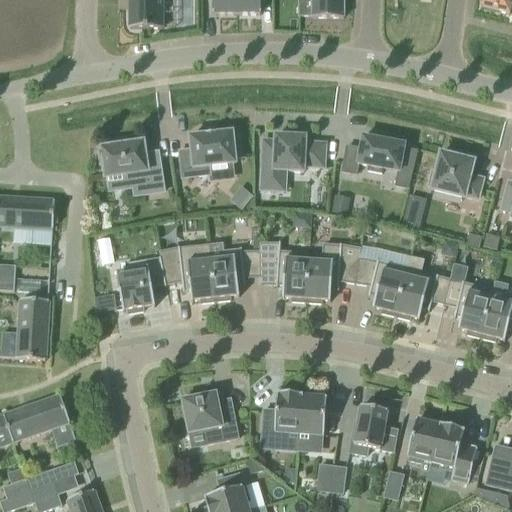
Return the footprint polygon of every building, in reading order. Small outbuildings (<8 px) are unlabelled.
[(130,0),(130,31),(164,31),(163,0),(130,0)] [(237,17),(237,0),(213,0),(214,17),(237,17)] [(237,0),(237,17),(261,17),(261,0),(237,0)] [(312,0),(313,6),(299,6),(299,19),(313,19),(313,21),(344,21),(343,0),(312,0)] [(511,12),(511,0),(482,0),(481,9),(510,16),(511,13),(511,12)] [(241,162),(240,152),(239,137),(233,138),(233,134),(217,136),(216,135),(206,136),(206,137),(190,139),(192,152),(179,153),(183,182),(212,179),(211,168),(237,165),(237,162),(241,162)] [(261,192),(274,193),(287,193),(288,173),(304,174),(304,169),(324,170),(325,146),(305,145),(306,141),(306,140),(304,139),(276,138),(275,143),(263,143),(261,192)] [(347,149),(342,174),(356,177),(358,167),(368,168),(367,173),(382,176),(383,171),(400,174),(405,147),(363,139),(361,151),(347,149)] [(135,198),(150,196),(164,194),(158,154),(145,156),(143,144),(101,150),(102,154),(98,155),(100,168),(104,167),(106,180),(132,176),(134,190),(135,198)] [(445,156),(441,156),(436,174),(432,173),(428,189),(432,190),(432,192),(465,200),(466,198),(478,201),(483,181),(471,178),(474,164),(457,160),(458,155),(446,152),(445,156)] [(511,185),(509,185),(502,212),(511,214),(511,185)] [(408,197),(404,226),(422,228),(425,199),(408,197)] [(55,204),(0,200),(0,228),(53,231),(55,204)] [(290,214),(291,229),(312,228),(311,213),(290,214)] [(482,240),(468,236),(465,246),(479,250),(482,240)] [(483,249),(497,253),(501,240),(487,237),(483,249)] [(260,256),(260,280),(260,287),(276,287),(276,289),(277,290),(278,287),(283,288),(282,301),(284,301),(284,300),(292,301),(291,305),(306,306),(309,263),(310,257),(280,256),(280,247),(261,247),(261,256),(260,256)] [(339,284),(355,286),(360,252),(341,249),(325,248),(324,258),(323,258),(323,264),(309,263),(306,306),(321,307),(321,303),(329,303),(329,304),(330,304),(331,291),(337,291),(337,294),(338,294),(339,284)] [(216,305),(211,263),(211,257),(180,260),(179,252),(160,256),(161,260),(166,288),(182,285),(183,295),(185,295),(184,293),(190,292),(191,304),(193,304),(193,303),(201,303),(201,306),(216,305)] [(395,320),(407,272),(376,264),(360,262),(361,252),(360,252),(355,286),(371,289),(368,298),(370,299),(370,297),(376,298),(373,311),(375,311),(375,310),(382,312),(381,316),(395,320)] [(245,280),(260,280),(260,256),(254,256),(241,256),(241,253),(211,257),(211,263),(216,305),(230,303),(230,299),(237,298),(238,299),(239,299),(238,286),(243,285),(244,288),(246,288),(245,280)] [(497,271),(500,260),(494,258),(491,269),(497,271)] [(166,289),(166,288),(161,260),(159,260),(160,261),(130,266),(131,274),(118,276),(118,275),(117,275),(123,315),(125,314),(128,313),(128,317),(143,314),(143,310),(153,309),(155,309),(152,288),(165,286),(165,289),(166,289)] [(455,266),(452,280),(466,284),(469,269),(455,266)] [(0,268),(0,281),(14,282),(15,269),(0,268)] [(432,304),(444,307),(450,283),(407,272),(395,320),(410,323),(411,319),(418,321),(418,322),(419,322),(423,310),(428,311),(428,313),(429,314),(432,304)] [(14,282),(0,281),(0,293),(14,294),(14,282)] [(481,341),(491,299),(479,296),(481,290),(450,283),(444,307),(456,310),(454,320),(455,320),(456,318),(461,319),(458,332),(460,333),(460,332),(467,334),(467,337),(481,341)] [(115,296),(95,300),(97,314),(118,311),(115,296)] [(511,297),(506,296),(504,303),(491,299),(481,341),(495,345),(496,341),(503,342),(503,343),(505,344),(508,331),(511,331),(511,297)] [(21,302),(17,361),(17,362),(45,363),(49,303),(21,302)] [(300,437),(303,395),(288,394),(287,396),(278,396),(276,413),(264,412),(261,444),(275,445),(276,438),(289,439),(290,436),(300,437)] [(303,395),(300,437),(309,437),(309,441),(321,442),(321,438),(324,439),(326,418),(327,401),(317,400),(317,397),(303,395)] [(219,412),(216,397),(199,400),(199,397),(185,399),(186,403),(183,403),(189,436),(204,433),(207,448),(238,441),(232,410),(219,412)] [(61,398),(4,418),(13,445),(70,425),(61,398)] [(380,452),(386,423),(387,414),(384,413),(384,410),(365,406),(364,409),(361,409),(358,425),(356,436),(353,435),(349,455),(366,458),(368,450),(380,452)] [(4,418),(0,419),(0,449),(13,445),(4,418)] [(431,465),(441,425),(427,421),(426,425),(416,422),(407,459),(410,460),(409,463),(421,466),(422,463),(431,465)] [(441,425),(431,465),(441,467),(440,471),(453,474),(451,482),(469,486),(477,451),(461,447),(465,433),(455,430),(456,428),(441,425)] [(511,460),(494,456),(486,487),(511,493),(511,460)] [(32,493),(55,484),(80,476),(76,464),(27,481),(32,493)] [(330,497),(333,470),(319,468),(316,495),(330,497)] [(333,470),(330,497),(344,499),(347,472),(333,470)] [(286,471),(284,485),(295,486),(296,472),(286,471)] [(205,511),(248,511),(247,504),(250,503),(242,476),(218,483),(221,496),(204,500),(207,510),(205,511)] [(384,502),(398,505),(404,479),(390,476),(384,502)] [(32,493),(27,481),(4,489),(8,501),(32,493)] [(32,493),(36,505),(59,496),(55,484),(32,493)] [(504,508),(507,497),(491,494),(477,490),(475,498),(488,503),(504,508)] [(32,493),(8,501),(1,503),(4,511),(14,511),(36,505),(32,493)] [(100,511),(94,493),(93,493),(67,502),(70,511),(100,511)]
